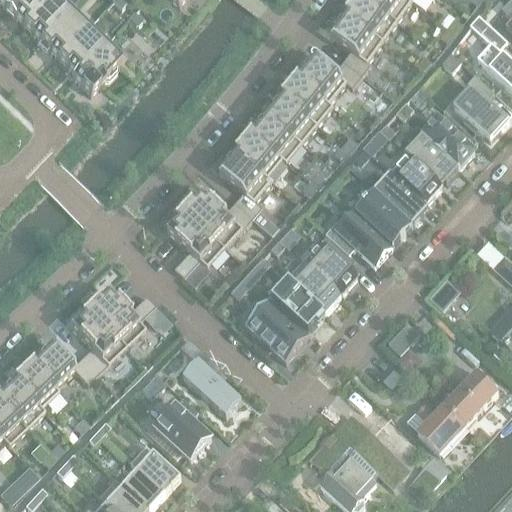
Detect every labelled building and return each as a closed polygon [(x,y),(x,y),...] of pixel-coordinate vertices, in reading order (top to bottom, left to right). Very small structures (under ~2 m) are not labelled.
[(5,14),(18,0),(0,0),(0,8),(4,13),(5,14)] [(51,0),(18,0),(5,14),(22,30),(21,30),(22,31),(51,0)] [(71,15),(75,12),(62,0),(51,0),(22,31),(31,39),(39,46),(40,47),(71,15)] [(118,0),(112,6),(121,14),(127,8),(118,0)] [(187,0),(165,0),(179,11),(187,1),(187,0)] [(397,27),(360,0),(346,20),(383,46),(397,27)] [(411,8),(400,0),(360,0),(397,27),(411,8)] [(482,0),(472,0),(469,5),(477,11),(484,1),(482,0)] [(511,4),(502,15),(511,24),(505,32),(511,38),(511,4)] [(57,64),(88,31),(71,15),(40,47),(48,56),(49,55),(56,63),(57,64)] [(135,17),(130,23),(138,31),(144,25),(135,17)] [(368,68),(383,46),(346,20),(345,21),(345,22),(330,42),(351,57),(343,68),(362,82),(371,71),(368,68)] [(479,22),(470,31),(470,32),(491,50),(477,65),(511,96),(511,68),(499,57),(508,48),(479,22)] [(454,24),(447,34),(455,40),(462,30),(454,24)] [(102,51),(103,52),(106,49),(88,31),(57,64),(66,72),(74,79),(74,80),(102,51)] [(447,34),(440,43),(448,49),(455,40),(447,34)] [(116,77),(116,73),(120,69),(103,52),(102,51),(74,80),(74,79),(71,82),(80,92),(90,101),(103,86),(108,86),(116,77)] [(451,59),(442,69),(452,78),(461,68),(451,59)] [(425,61),(417,70),(424,77),(432,68),(425,61)] [(353,94),(362,82),(343,68),(335,78),(315,62),(299,82),(297,83),(329,109),(330,109),(346,89),(353,94)] [(509,126),(488,106),(495,99),(475,81),(466,90),(471,94),(454,113),(467,125),(464,128),(475,138),(478,135),(490,147),(509,126)] [(329,109),(297,83),(282,102),(317,131),(333,112),(330,109),(329,109)] [(317,131),(282,102),(267,120),(302,149),(317,131)] [(407,109),(399,118),(408,126),(416,117),(407,109)] [(478,149),(445,119),(439,126),(438,125),(422,142),(458,176),(474,158),(472,156),(478,149)] [(302,149),(267,120),(252,139),(283,165),(286,169),(302,149)] [(386,130),(380,136),(387,143),(389,145),(395,138),(393,136),(386,130)] [(371,161),(387,143),(380,136),(364,154),(371,161)] [(283,165),(252,139),(236,157),(268,183),(283,165)] [(350,142),(342,151),(350,158),(358,149),(350,142)] [(458,176),(422,142),(406,160),(442,194),(441,190),(444,187),(446,189),(458,176)] [(342,151),(334,160),(341,167),(350,158),(342,151)] [(361,170),(370,161),(364,154),(355,164),(361,170)] [(268,183),(236,157),(235,159),(236,159),(219,179),(243,199),(235,209),(252,225),(261,216),(262,214),(255,207),(272,186),(268,183)] [(442,194),(406,160),(389,178),(426,211),(442,194)] [(318,177),(310,186),(317,193),(325,184),(318,177)] [(426,211),(389,178),(388,179),(389,180),(374,196),(412,232),(423,220),(421,217),(426,211)] [(335,199),(342,191),(335,185),(328,193),(335,199)] [(310,186),(301,195),(309,202),(317,193),(310,186)] [(412,232),(374,196),(373,197),(374,198),(371,202),(370,201),(362,209),(363,209),(355,218),(392,252),(393,253),(394,252),(393,251),(400,243),(400,244),(411,232),(411,233),(412,232)] [(243,236),(252,225),(235,209),(226,219),(203,198),(185,217),(225,254),(242,235),(243,236)] [(225,254),(185,217),(167,236),(178,246),(191,257),(175,275),(185,284),(201,266),(208,273),(225,254)] [(392,252),(355,218),(355,219),(354,218),(341,232),(336,228),(326,240),(349,261),(355,254),(375,272),(392,253),(392,252)] [(358,284),(323,252),(306,270),(341,303),(358,284)] [(511,269),(504,263),(494,274),(511,290),(511,314),(491,338),(511,356),(511,355),(511,269)] [(341,303),(306,270),(289,288),(325,321),(341,303)] [(325,321),(289,288),(273,306),(308,338),(325,321)] [(138,329),(155,312),(146,302),(129,319),(107,296),(88,314),(126,353),(145,335),(138,329)] [(308,338),(273,306),(270,303),(245,331),(286,369),(299,355),(296,352),(308,338)] [(97,380),(126,353),(88,314),(69,332),(91,355),(82,364),(97,380)] [(388,349),(401,361),(420,340),(408,328),(388,349)] [(72,373),(50,350),(30,369),(55,395),(55,394),(74,376),(87,390),(97,380),(82,364),(72,373)] [(242,405),(199,366),(183,383),(226,423),(242,405)] [(55,395),(30,369),(13,385),(41,415),(41,414),(59,398),(55,394),(55,395)] [(394,374),(383,386),(392,394),(402,382),(394,374)] [(461,394),(444,412),(466,433),(498,398),(477,378),(461,394)] [(41,415),(13,385),(0,397),(0,406),(26,435),(44,418),(41,414),(41,415)] [(211,444),(192,425),(198,418),(183,404),(156,434),(191,466),(211,444)] [(26,435),(0,406),(0,441),(2,444),(2,445),(8,452),(26,435)] [(466,433),(444,412),(436,420),(425,409),(416,418),(428,429),(427,430),(418,439),(440,460),(449,451),(466,433)] [(82,424),(73,432),(81,439),(89,431),(82,424)] [(102,442),(111,433),(105,428),(97,436),(102,442)] [(393,492),(408,476),(370,440),(360,451),(355,446),(356,446),(343,433),(312,465),(326,478),(329,475),(333,479),(320,493),(341,511),(364,511),(363,506),(365,505),(364,504),(376,491),(370,485),(378,477),(393,492)] [(94,451),(102,442),(97,436),(88,445),(94,451)] [(57,449),(49,458),(56,465),(64,456),(57,449)] [(181,483),(154,459),(146,452),(130,469),(138,475),(165,500),(181,483)] [(49,458),(40,467),(48,474),(56,465),(49,458)] [(72,460),(64,468),(70,474),(78,465),(72,460)] [(421,507),(448,476),(433,463),(406,494),(421,507)] [(64,468),(56,477),(62,483),(70,474),(64,468)] [(154,511),(165,500),(138,475),(123,491),(123,492),(144,511),(154,511)] [(144,511),(123,492),(123,491),(116,485),(114,486),(100,502),(107,509),(110,511),(144,511)] [(38,508),(47,499),(41,494),(33,503),(38,508)] [(25,511),(34,511),(38,508),(33,503),(25,511)]
